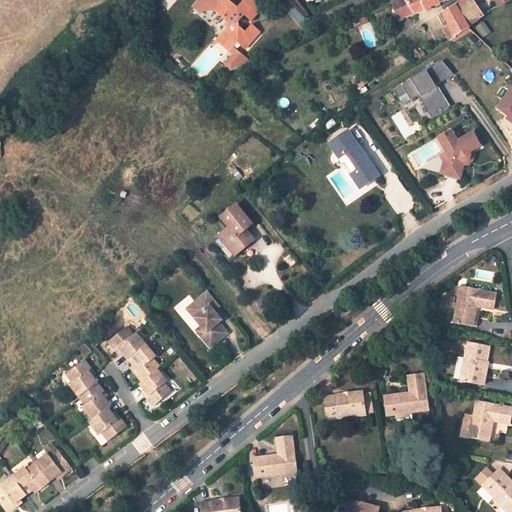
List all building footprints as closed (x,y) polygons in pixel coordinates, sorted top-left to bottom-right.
[(229,43),(237,49),(252,32),(245,25),(238,32),(232,26),(232,19),(238,14),(245,19),(251,12),(248,9),(253,3),(249,0),(236,0),(230,7),(222,0),(214,0),(207,8),(216,17),(217,32),(209,41),(221,51),(229,43)] [(426,3),(422,0),(396,0),(392,2),(401,18),(430,6),(426,3)] [(468,0),(456,0),(451,5),(464,25),(478,16),(468,0)] [(450,37),(466,27),(464,25),(451,5),(435,14),(450,37)] [(233,66),(239,63),(236,56),(233,53),(228,58),(230,60),(232,62),(233,66)] [(216,66),(220,72),(233,66),(232,62),(230,60),(228,58),(225,57),(216,66)] [(423,121),(449,107),(437,84),(452,75),(444,61),(393,89),(403,107),(412,102),(423,121)] [(511,82),(494,111),(511,122),(511,82)] [(468,154),(481,148),(473,132),(456,140),(451,130),(435,138),(443,153),(438,155),(445,169),(440,171),(446,184),(464,175),(461,168),(472,162),(468,154)] [(363,173),(372,167),(370,165),(344,132),(326,145),(335,157),(333,167),(346,168),(352,177),(361,170),(363,173)] [(361,170),(352,177),(360,187),(377,174),(372,167),(363,173),(361,170)] [(247,238),(256,231),(239,212),(224,225),(233,235),(222,245),(230,253),(234,250),(243,260),(256,248),(247,238)] [(234,250),(230,253),(239,263),(243,260),(234,250)] [(498,291),(463,283),(456,320),(475,324),(481,299),(486,300),(485,305),(495,307),(498,291)] [(206,308),(210,303),(203,294),(183,312),(198,330),(202,334),(197,338),(208,350),(225,335),(217,325),(219,323),(210,312),(206,308)] [(206,308),(210,312),(215,308),(210,303),(206,308)] [(115,350),(125,362),(144,347),(133,335),(131,337),(123,328),(104,345),(111,353),(115,350)] [(202,334),(198,330),(194,334),(197,338),(202,334)] [(493,346),(470,341),(462,378),(481,383),(485,361),(489,362),(493,346)] [(138,384),(155,370),(157,368),(150,360),(153,358),(144,347),(125,362),(135,373),(131,376),(138,384)] [(67,388),(76,401),(96,387),(86,374),(90,372),(83,363),(63,378),(69,386),(67,388)] [(418,386),(388,390),(391,410),(432,404),(426,367),(410,369),(412,381),(417,380),(418,386)] [(155,370),(138,384),(136,386),(147,397),(143,400),(151,409),(170,392),(162,384),(165,381),(155,370)] [(372,388),(366,388),(366,386),(328,391),(332,415),(370,411),(369,408),(375,407),(372,388)] [(80,413),(87,423),(104,411),(107,408),(100,399),(103,397),(96,387),(76,401),(83,411),(80,413)] [(511,422),(511,407),(479,401),(472,436),(491,441),(497,416),(503,417),(502,422),(511,424),(511,422)] [(114,423),(104,411),(87,423),(84,425),(94,438),(97,436),(104,444),(123,429),(116,421),(114,423)] [(263,449),(265,468),(306,463),(301,426),(285,428),(287,439),(292,438),(293,446),(263,449)] [(46,453),(33,463),(47,483),(61,472),(64,475),(72,469),(57,450),(49,456),(46,453)] [(22,467),(8,477),(22,497),(36,486),(38,489),(47,483),(33,463),(24,469),(22,467)] [(489,477),(484,471),(473,481),(503,511),(511,511),(511,487),(509,490),(493,474),(489,477)] [(11,506),(22,497),(8,477),(0,483),(0,510),(1,511),(7,511),(13,508),(11,506)] [(213,491),(215,511),(232,511),(254,509),(251,487),(213,491)] [(348,498),(344,511),(383,511),(384,510),(362,506),(363,501),(348,498)]
